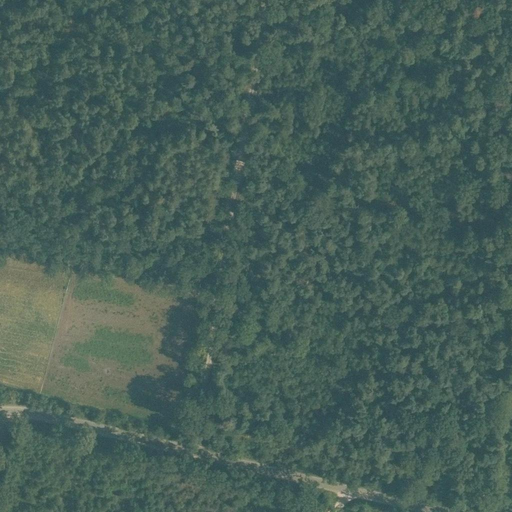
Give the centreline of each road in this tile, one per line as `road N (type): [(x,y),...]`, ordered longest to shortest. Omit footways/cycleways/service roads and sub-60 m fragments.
road 1 (track): [(196,452),(268,0)]
road 2 (tertiary): [(438,511),(0,409)]
